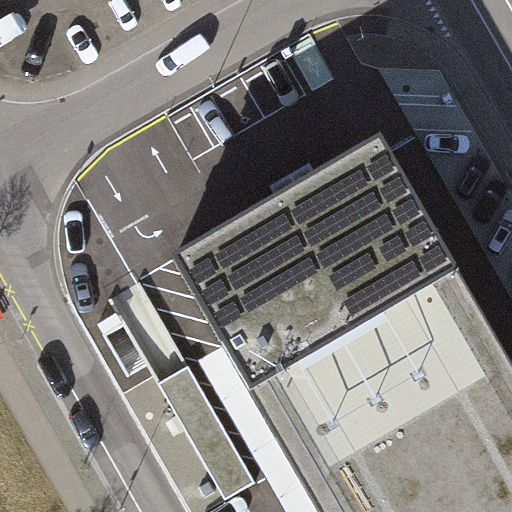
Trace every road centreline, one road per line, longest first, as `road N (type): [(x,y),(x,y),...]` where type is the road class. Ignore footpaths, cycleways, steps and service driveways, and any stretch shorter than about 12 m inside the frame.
road 1 (residential): [(308,0),(0,174)]
road 2 (residential): [(0,222),(159,511)]
